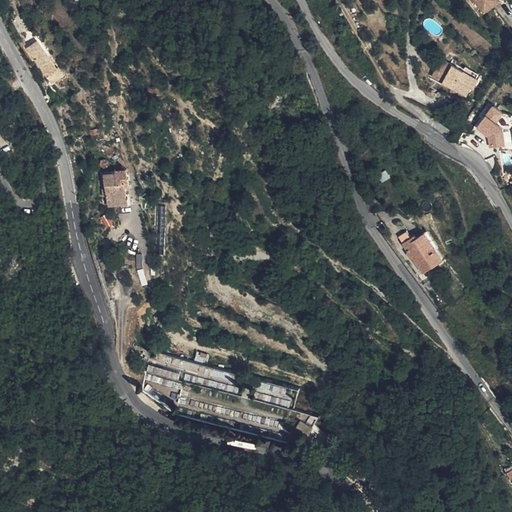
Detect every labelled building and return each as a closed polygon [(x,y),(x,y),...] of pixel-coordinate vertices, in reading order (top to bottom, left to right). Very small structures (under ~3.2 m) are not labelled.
[(464,0),(478,15),(485,9),(479,2),(480,0),(464,0)] [(485,9),(494,1),(492,0),(480,0),(479,2),(485,9)] [(40,41),(26,50),(46,82),(58,74),(40,44),(41,43),(40,41)] [(467,91),(472,81),(471,80),(456,73),(434,63),(425,82),(445,92),(451,95),(461,100),(465,90),(467,91)] [(458,69),(456,73),(471,80),(472,76),(458,69)] [(48,86),(61,79),(58,74),(46,82),(48,86)] [(511,144),(509,107),(487,109),(488,131),(491,130),(492,145),(511,144)] [(104,203),(110,202),(107,183),(111,182),(109,171),(101,172),(96,173),(86,174),(91,205),(99,204),(104,203)] [(425,280),(446,265),(425,234),(404,248),(425,280)] [(191,369),(191,374),(210,374),(215,375),(249,375),(209,364),(181,357),(176,357),(176,365),(191,369)] [(301,428),(313,435),(319,425),(305,418),(301,428)]
